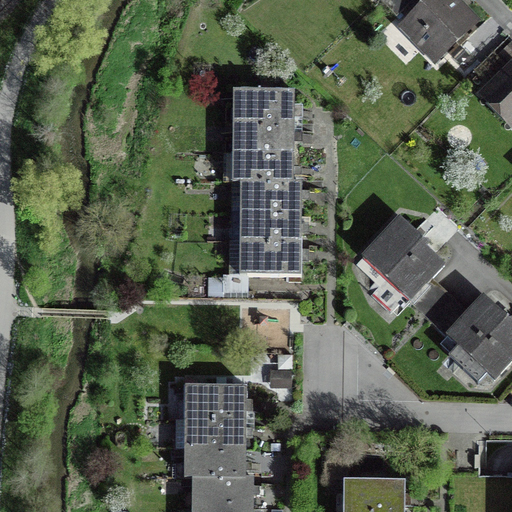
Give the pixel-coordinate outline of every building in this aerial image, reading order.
[(412,0),(380,0),(396,16),(412,0)] [(474,24),(450,0),(429,0),(409,20),(420,33),(416,37),(437,59),(474,24)] [(511,45),(499,58),(511,70),(484,96),(511,124),(511,45)] [(300,278),(300,260),(301,229),(301,199),(301,185),(294,185),(294,170),(294,143),(294,114),(295,94),(242,93),(240,184),(248,184),(247,277),(300,278)] [(363,258),(410,302),(430,281),(445,265),(425,247),(427,245),(399,219),(363,258)] [(448,298),(430,281),(410,302),(428,320),(448,298)] [(428,320),(447,337),(467,316),(448,298),(428,320)] [(511,323),(484,298),(467,316),(447,337),(459,348),(450,358),(478,384),(488,374),(496,381),(511,363),(511,323)] [(247,388),(194,387),(192,479),(200,479),(199,511),(253,511),(254,494),(254,480),(245,480),(246,466),(246,437),(246,405),(247,388)] [(404,511),(405,504),(405,482),(351,481),(351,511),(404,511)]
